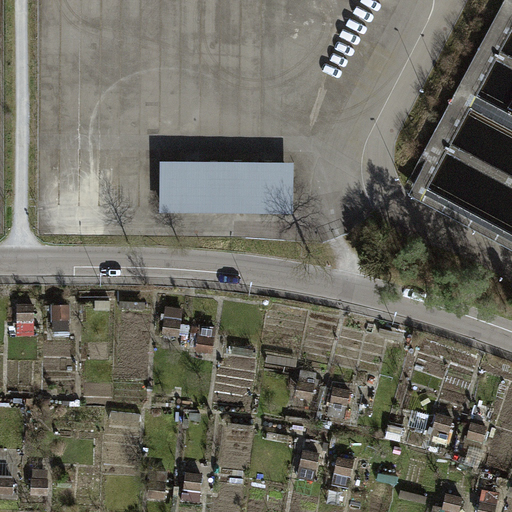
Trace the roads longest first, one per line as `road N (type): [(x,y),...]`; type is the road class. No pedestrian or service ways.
road 1 (unclassified): [(511,340),(434,312),(245,270),(0,262)]
road 2 (track): [(17,262),(18,0)]
